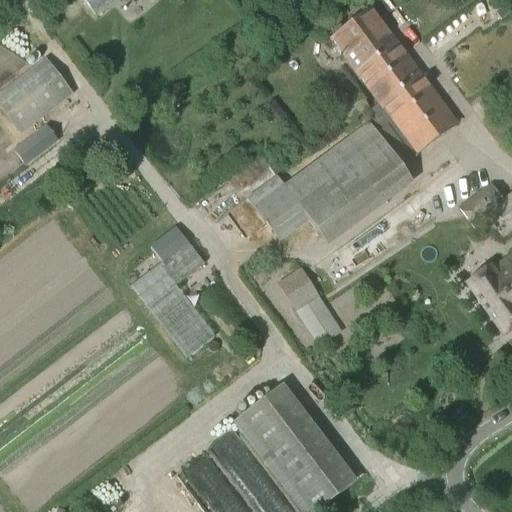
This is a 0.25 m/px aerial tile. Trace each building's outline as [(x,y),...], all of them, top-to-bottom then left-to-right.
[(143,0),(83,0),(96,15),(114,0),(140,0),(142,2),(143,0)] [(505,6),(495,13),(500,21),(510,13),(505,6)] [(318,236),(404,173),(402,169),(416,155),(456,126),(371,11),(331,41),(379,105),(362,117),(368,125),(282,187),(275,178),(246,199),(279,244),(308,222),(318,236)] [(0,109),(20,136),(72,96),(44,60),(0,93),(0,109)] [(342,130),(369,110),(357,94),(330,114),(342,130)] [(511,195),(502,203),(489,186),(459,208),(475,231),(490,220),(502,238),(511,230),(511,195)] [(177,229),(151,249),(162,263),(188,243),(177,229)] [(186,359),(214,337),(175,286),(204,264),(188,243),(131,287),(186,359)] [(511,255),(491,271),(490,269),(468,285),(502,334),(511,327),(511,255)] [(294,313),(318,298),(300,271),(277,286),(294,313)] [(300,511),(316,511),(345,490),(272,394),(233,423),(300,511)]
